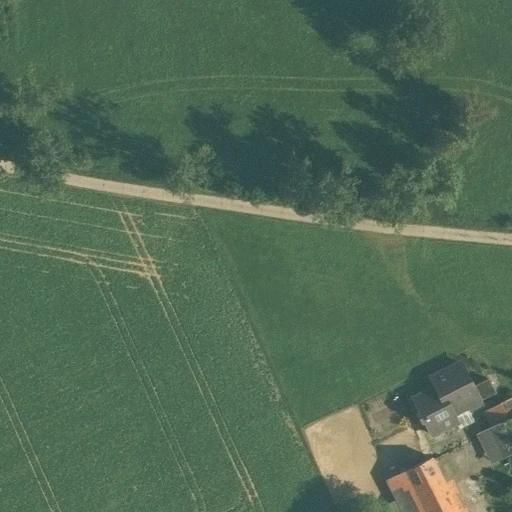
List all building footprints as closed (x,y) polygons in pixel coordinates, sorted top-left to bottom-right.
[(460,363),(430,378),(435,388),(413,399),(432,435),(456,423),(452,415),(479,401),(472,387),(460,363)] [(488,379),(472,387),(479,401),(495,393),(488,379)] [(511,393),(484,407),(493,426),(506,451),(508,454),(511,451),(511,393)] [(461,473),(506,451),(493,426),(448,448),(461,473)] [(445,480),(461,473),(448,448),(433,456),(445,480)] [(460,511),(445,480),(433,456),(384,480),(399,511),(460,511)]
